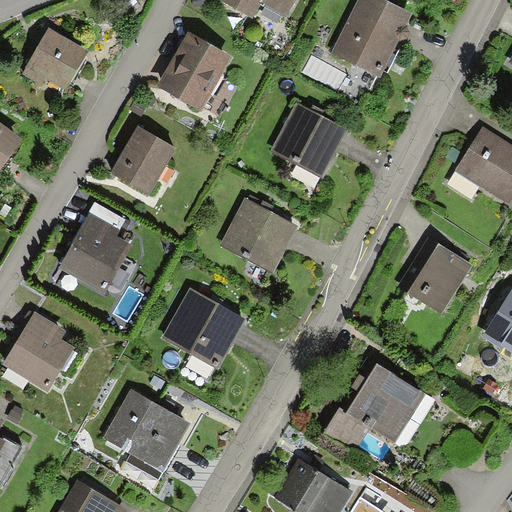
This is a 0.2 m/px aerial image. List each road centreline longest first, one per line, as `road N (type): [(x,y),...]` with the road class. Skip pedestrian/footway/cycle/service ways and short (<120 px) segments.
road 1 (residential): [(482,0),(422,122),(199,511)]
road 2 (residential): [(0,298),(166,0)]
